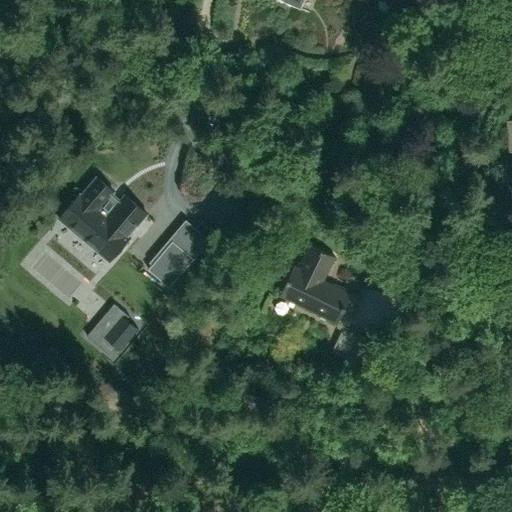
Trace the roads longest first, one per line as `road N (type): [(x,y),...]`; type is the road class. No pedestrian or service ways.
road 1 (residential): [(511,281),(358,226),(216,138),(67,0)]
road 2 (track): [(0,474),(511,467)]
road 3 (track): [(0,380),(511,378)]
